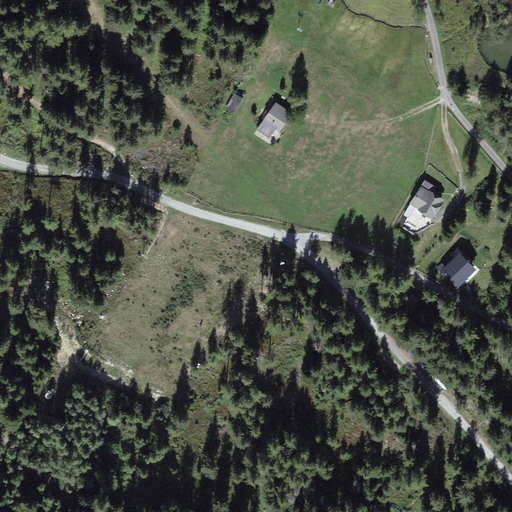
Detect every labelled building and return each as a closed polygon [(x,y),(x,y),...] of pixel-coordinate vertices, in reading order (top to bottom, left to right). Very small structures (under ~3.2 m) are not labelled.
[(235,111),(243,95),(235,91),(227,107),(235,111)] [(293,114),(276,102),(258,129),(270,137),(276,129),(281,132),(293,114)] [(434,217),(446,198),(435,191),(438,187),(426,180),(411,203),(434,217)] [(476,269),(460,252),(441,271),(457,288),(476,269)] [(418,297),(407,292),(403,300),(414,306),(418,297)]
